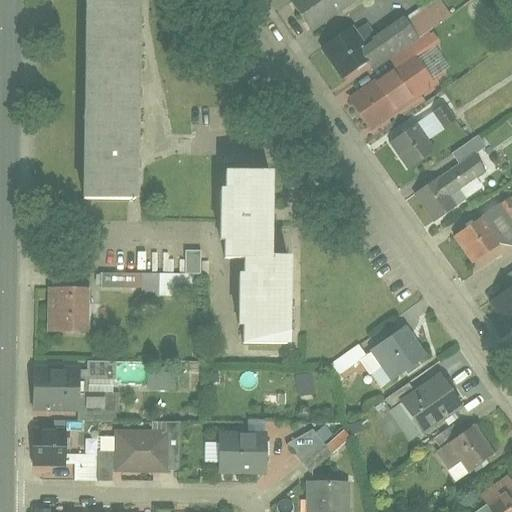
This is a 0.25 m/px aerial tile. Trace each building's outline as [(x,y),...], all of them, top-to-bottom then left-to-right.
[(134,203),(134,0),(87,0),(88,204),(134,203)] [(348,0),(287,0),(307,29),(348,0)] [(372,26),(319,51),(333,80),(370,62),(381,84),(362,93),(371,113),(430,85),(415,53),(433,45),(421,21),(381,45),(372,26)] [(437,149),(414,121),(389,141),(412,170),(437,149)] [(472,197),(450,168),(421,191),(444,219),(472,197)] [(257,344),(290,344),(288,260),(275,260),(273,170),(223,171),(225,261),(242,260),(243,345),(257,344)] [(455,236),(476,266),(505,246),(484,216),(455,236)] [(99,281),(99,296),(162,296),(162,280),(195,280),(195,259),(147,259),(147,281),(99,281)] [(511,288),(497,300),(511,320),(511,288)] [(84,338),(84,290),(50,290),(50,338),(84,338)] [(424,360),(397,327),(370,349),(396,382),(424,360)] [(114,365),(22,362),(21,401),(79,403),(79,387),(114,388),(114,365)] [(458,397),(437,369),(390,404),(410,431),(458,397)] [(173,391),(173,373),(146,373),(146,391),(173,391)] [(122,434),(120,464),(172,467),(174,422),(163,421),(163,436),(122,434)] [(286,445),(296,461),(306,455),(312,464),(350,441),(343,430),(331,437),(322,422),(286,445)] [(496,452),(471,422),(440,447),(465,478),(496,452)] [(65,425),(20,424),(19,456),(64,458),(65,425)] [(254,431),(201,431),(202,467),(255,466),(254,431)] [(347,511),(347,484),(310,485),(310,511),(347,511)] [(511,511),(511,498),(492,511),(511,511)]
